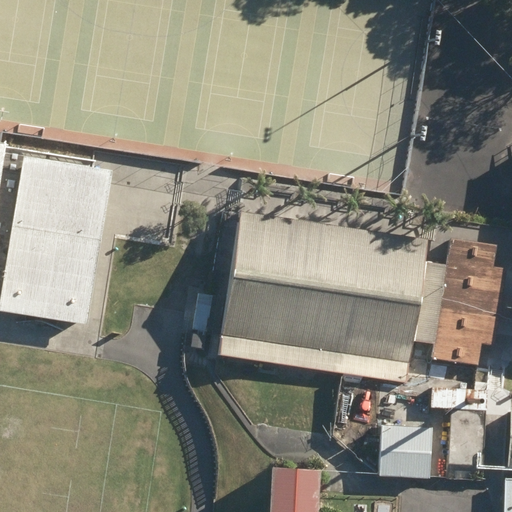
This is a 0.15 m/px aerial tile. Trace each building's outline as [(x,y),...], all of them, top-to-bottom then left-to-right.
[(220,357),(406,384),(413,343),(434,346),(432,361),(478,367),(481,346),(496,348),(499,322),(511,323),(511,140),(509,140),(511,121),(511,0),(440,0),(417,162),(432,164),(427,199),(499,209),(507,162),(511,162),(511,297),(503,296),(506,271),(493,268),(497,248),(451,241),(447,267),(426,264),(429,241),(240,214),(220,357)] [(0,302),(0,311),(88,327),(112,172),(23,158),(0,302)] [(191,349),(205,351),(207,338),(193,336),(191,349)] [(282,433),(335,441),(343,394),(269,382),(261,433),(281,436),(282,433)] [(431,409),(487,412),(488,392),(432,389),(431,409)] [(379,478),(430,481),(433,430),(381,427),(379,478)] [(270,511),(318,511),(321,472),(274,469),(270,511)] [(503,511),(511,511),(511,480),(505,480),(503,511)]
